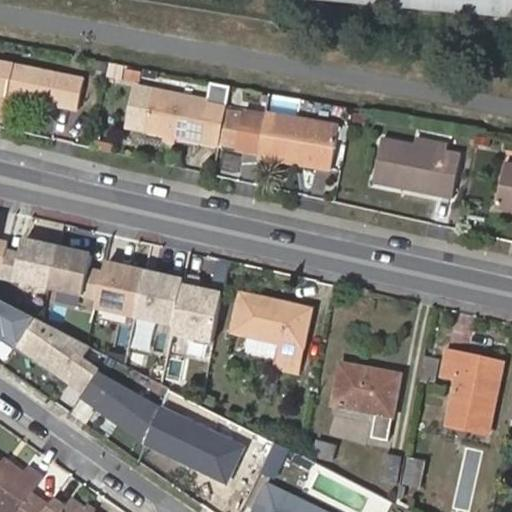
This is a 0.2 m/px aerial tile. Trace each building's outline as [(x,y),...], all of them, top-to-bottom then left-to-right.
[(511,0),(393,0),(511,11),(511,0)] [(87,77),(0,61),(0,93),(82,109),(87,77)] [(114,75),(129,78),(131,65),(116,63),(114,75)] [(140,128),(152,80),(134,76),(122,123),(140,128)] [(215,79),(213,92),(230,96),(233,82),(215,79)] [(220,144),(230,96),(213,92),(152,80),(140,128),(220,144)] [(332,119),(271,107),(246,102),(239,140),(263,144),(309,154),(307,161),(322,163),(332,119)] [(420,134),(418,145),(450,152),(453,141),(420,134)] [(450,152),(418,145),(384,138),(377,181),(456,196),(464,155),(450,152)] [(511,164),(508,164),(499,205),(511,208),(511,164)] [(0,266),(5,268),(9,249),(11,242),(0,239),(0,266)] [(23,253),(9,249),(5,268),(3,276),(52,287),(61,247),(26,239),(23,253)] [(95,254),(61,247),(52,287),(50,297),(99,307),(107,271),(92,268),(95,254)] [(109,263),(107,271),(99,307),(97,316),(137,324),(148,272),(109,263)] [(187,280),(148,272),(137,324),(175,332),(187,280)] [(188,276),(187,280),(175,332),(216,340),(225,288),(201,283),(202,279),(188,276)] [(309,311),(241,295),(234,333),(248,337),(276,343),(272,362),(273,367),(297,372),(309,311)] [(0,297),(0,337),(16,348),(18,345),(37,317),(0,297)] [(90,345),(37,317),(18,345),(84,391),(96,373),(99,370),(82,358),(90,345)] [(272,362),(276,343),(248,337),(243,355),(272,362)] [(479,359),(448,353),(443,376),(457,379),(448,425),(486,434),(499,371),(479,366),(479,359)] [(399,377),(342,365),(334,403),(376,413),(372,438),(386,441),(399,377)] [(161,408),(96,373),(84,391),(82,394),(147,442),(161,408)] [(242,442),(227,437),(215,472),(230,477),(242,442)] [(334,446),(318,442),(315,456),(331,461),(334,446)] [(400,460),(386,456),(381,481),(395,485),(400,460)] [(0,467),(15,478),(19,472),(1,459),(0,460),(0,467)] [(424,462),(409,459),(404,484),(419,487),(424,462)] [(24,495),(36,479),(22,468),(19,472),(15,478),(0,467),(0,511),(38,511),(42,508),(24,495)] [(324,511),(268,484),(254,511),(324,511)] [(61,509),(47,500),(42,508),(38,511),(81,511),(80,511),(66,501),(61,509)]
